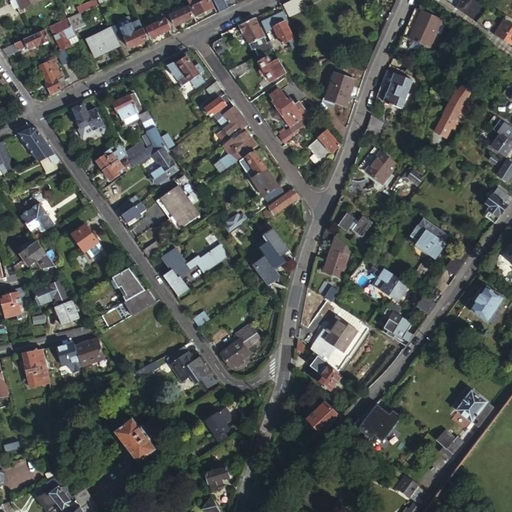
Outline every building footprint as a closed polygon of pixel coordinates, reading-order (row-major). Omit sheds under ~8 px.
[(42,5),(39,0),(15,0),(23,14),(42,5)] [(94,0),(76,8),(79,14),(100,5),(97,0),(94,0)] [(213,7),(210,0),(187,0),(196,15),(213,7)] [(457,0),(453,6),(458,10),(476,22),(487,6),(480,1),(477,0),(457,0)] [(287,1),(279,5),(285,15),(292,12),(287,1)] [(192,17),(187,7),(169,15),(174,25),(192,17)] [(439,21),(413,10),(408,18),(412,20),(411,23),(407,21),(400,37),(409,41),(405,48),(424,53),(439,21)] [(79,14),(68,19),(73,30),(84,25),(79,14)] [(262,36),(253,17),(236,25),(239,34),(242,33),(247,43),(262,36)] [(66,18),(49,26),(58,48),(61,47),(77,40),(73,30),(68,19),(67,18),(66,18)] [(170,28),(165,18),(146,27),(151,37),(167,29),(170,28)] [(143,28),(139,20),(120,29),(117,24),(114,26),(121,41),(124,39),(124,38),(143,28)] [(494,34),(511,46),(511,45),(511,25),(504,20),(494,34)] [(295,37),(288,22),(284,24),(283,21),(272,27),(280,44),(286,41),(295,37)] [(114,26),(110,27),(117,42),(121,41),(114,26)] [(117,42),(110,27),(85,39),(93,57),(118,45),(117,42)] [(124,38),(124,39),(129,48),(148,38),(143,28),(124,38)] [(44,29),(0,49),(5,56),(16,51),(15,47),(17,46),(19,49),(25,45),(26,49),(38,43),(39,44),(48,40),(44,29)] [(295,37),(286,41),(289,47),(298,43),(295,37)] [(226,55),(221,43),(213,46),(219,58),(226,55)] [(58,48),(54,50),(54,52),(60,63),(67,60),(61,47),(58,48)] [(199,80),(202,84),(208,80),(190,55),(181,62),(180,60),(171,65),(186,85),(194,80),(196,83),(199,80)] [(44,82),(50,94),(70,84),(68,79),(62,82),(52,63),(55,62),(53,58),(48,60),(43,63),(37,65),(45,81),(44,82)] [(284,74),(277,61),(271,65),(267,58),(258,62),(262,69),(258,71),(261,77),(265,75),(268,82),(284,74)] [(243,70),(239,64),(227,69),(233,76),(243,70)] [(411,79),(384,71),(376,100),(401,108),(411,79)] [(352,80),(333,73),(323,100),(343,106),(352,80)] [(221,88),(217,81),(206,88),(211,95),(221,88)] [(511,88),(507,85),(502,92),(511,99),(511,88)] [(443,114),(461,125),(473,107),(466,102),(472,92),(464,87),(453,96),(450,102),(447,108),(443,114)] [(162,137),(147,109),(138,114),(137,112),(142,109),(133,92),(111,102),(116,114),(118,113),(121,119),(122,119),(125,123),(140,116),(148,133),(142,136),(146,143),(152,140),(158,149),(161,147),(165,144),(162,137)] [(230,100),(224,92),(205,106),(211,115),(219,109),(230,100)] [(281,94),(270,101),(284,121),(289,128),(306,115),(295,101),(291,104),(287,98),(285,95),(283,97),(281,94)] [(230,100),(219,109),(220,110),(231,102),(230,100)] [(247,126),(231,102),(220,110),(219,111),(214,115),(223,127),(217,131),(216,132),(221,139),(239,127),(242,130),(244,128),(247,126)] [(81,103),(70,108),(76,119),(74,120),(81,135),(92,129),(102,132),(104,127),(94,107),(85,111),(81,103)] [(494,113),(489,120),(493,124),(498,117),(494,113)] [(441,118),(432,131),(446,141),(455,128),(453,127),(454,125),(459,128),(461,125),(443,114),(441,118)] [(366,131),(378,141),(387,128),(371,116),(366,131)] [(428,129),(432,131),(441,118),(437,116),(428,129)] [(498,117),(493,124),(502,130),(507,123),(498,117)] [(494,147),(492,149),(498,154),(500,151),(511,134),(511,127),(507,132),(505,131),(503,135),(502,134),(493,146),(494,147)] [(35,161),(37,160),(45,154),(50,161),(56,156),(36,128),(28,128),(16,134),(35,161)] [(216,132),(217,131),(215,128),(214,129),(212,138),(216,143),(221,139),(216,132)] [(246,132),(244,128),(242,130),(222,144),(223,146),(233,139),(234,140),(246,132)] [(292,136),(287,129),(276,137),(281,144),(292,136)] [(257,148),(246,132),(234,140),(233,139),(223,146),(230,155),(232,154),(237,161),(257,148)] [(114,143),(115,142),(109,134),(104,138),(109,146),(114,143)] [(162,137),(165,144),(168,149),(174,146),(168,134),(162,137)] [(336,153),(338,150),(327,134),(307,148),(319,166),(336,153)] [(511,134),(500,151),(507,157),(511,149),(511,134)] [(289,145),(299,138),(298,136),(288,144),(289,145)] [(304,144),(299,138),(289,145),(293,152),(304,144)] [(125,152),(119,140),(115,142),(114,143),(121,152),(122,151),(123,154),(125,153),(125,152)] [(152,140),(146,143),(149,148),(146,150),(140,141),(125,152),(125,153),(133,167),(150,155),(158,149),(152,140)] [(0,159),(8,175),(9,176),(16,180),(1,141),(0,141),(0,159)] [(108,147),(101,152),(103,155),(105,157),(112,152),(108,147)] [(161,147),(158,149),(150,155),(160,167),(149,175),(156,184),(166,177),(178,169),(161,147)] [(174,147),(169,151),(173,156),(177,152),(174,147)] [(95,160),(102,170),(116,159),(112,152),(105,157),(103,155),(95,160)] [(256,185),(270,175),(255,152),(245,159),(254,171),(249,175),(256,185)] [(133,167),(125,153),(123,154),(126,160),(120,165),(124,170),(126,173),(133,167)] [(396,165),(380,153),(365,171),(380,184),(396,165)] [(45,171),(59,161),(56,156),(50,161),(45,154),(37,160),(45,171)] [(500,158),(494,154),(491,158),(497,162),(500,158)] [(116,159),(102,170),(109,181),(124,170),(120,165),(116,159)] [(254,171),(245,159),(240,162),(249,175),(254,171)] [(511,175),(511,165),(507,161),(498,174),(508,181),(511,175)] [(423,177),(412,169),(406,176),(417,185),(423,177)] [(284,194),(270,175),(256,185),(270,204),(284,194)] [(169,182),(166,177),(156,184),(159,189),(169,182)] [(348,178),(343,191),(353,199),(354,197),(356,196),(357,196),(359,196),(361,197),(368,187),(365,184),(356,185),(348,178)] [(211,189),(207,182),(202,185),(199,188),(197,189),(202,195),(211,189)] [(198,215),(177,185),(159,198),(180,228),(198,215)] [(492,193),(503,202),(508,195),(497,187),(492,193)] [(298,199),(293,191),(267,208),(273,216),(298,199)] [(497,217),(507,204),(503,202),(492,193),(484,203),(489,207),(487,210),(497,217)] [(19,219),(31,234),(35,231),(34,228),(37,227),(41,232),(43,232),(54,224),(40,203),(41,202),(42,199),(40,195),(35,194),(32,196),(33,197),(21,206),(24,211),(26,214),(22,217),(19,219)] [(133,197),(125,203),(130,209),(133,207),(138,203),(133,197)] [(125,203),(112,211),(117,218),(121,216),(130,209),(125,203)] [(139,203),(138,203),(133,207),(138,215),(144,211),(139,203)] [(130,209),(121,216),(126,223),(138,215),(133,207),(130,209)] [(339,207),(329,221),(338,227),(348,213),(339,207)] [(348,213),(338,227),(347,234),(350,231),(361,240),(372,225),(361,217),(358,221),(348,213)] [(138,215),(126,223),(127,225),(139,217),(138,215)] [(241,215),(223,228),(227,234),(242,224),(245,221),(241,215)] [(439,241),(445,233),(423,217),(416,225),(424,231),(439,241)] [(85,250),(97,240),(85,224),(71,235),(83,251),(85,250)] [(227,234),(230,238),(237,233),(241,233),(244,236),(248,233),(242,224),(227,234)] [(417,240),(424,231),(416,225),(409,234),(417,240)] [(288,249),(274,229),(264,236),(268,242),(278,256),(288,249)] [(326,229),(322,239),(330,244),(335,236),(326,229)] [(439,241),(424,231),(417,240),(413,245),(430,257),(441,242),(439,241)] [(162,236),(141,250),(148,259),(168,245),(162,236)] [(85,250),(90,257),(103,247),(97,240),(85,250)] [(268,242),(258,248),(267,261),(273,269),(283,262),(278,256),(268,242)] [(41,270),(53,268),(36,244),(19,256),(28,268),(35,263),(41,270)] [(226,256),(218,245),(198,259),(197,256),(186,264),(187,265),(193,261),(195,265),(196,264),(202,273),(226,256)] [(473,252),(466,247),(457,259),(464,265),(473,252)] [(171,270),(176,278),(179,276),(189,269),(187,265),(186,264),(175,249),(162,258),(171,270)] [(329,255),(323,270),(326,271),(325,274),(335,278),(342,260),(329,255)] [(448,268),(458,274),(464,265),(457,259),(455,258),(448,268)] [(187,265),(189,269),(195,265),(193,261),(187,265)] [(277,283),(279,276),(273,269),(267,261),(255,270),(266,287),(273,283),(277,283)] [(127,302),(145,292),(135,279),(128,269),(110,279),(127,302)] [(176,278),(171,270),(163,276),(168,284),(179,277),(179,276),(176,278)] [(409,287),(383,270),(377,278),(375,277),(371,283),(398,302),(409,287)] [(187,289),(179,277),(168,284),(177,296),(187,289)] [(61,280),(34,290),(39,305),(56,299),(58,305),(75,299),(74,297),(73,297),(70,291),(65,293),(61,280)] [(494,313),(498,307),(504,299),(487,286),(470,308),(487,322),(488,320),(494,313)] [(23,318),(31,316),(29,307),(28,307),(24,287),(16,289),(17,293),(4,296),(4,299),(1,300),(6,318),(22,314),(23,318)] [(330,288),(323,298),(329,302),(336,292),(330,288)] [(127,302),(92,320),(101,334),(154,304),(145,292),(127,302)] [(436,305),(425,298),(417,309),(428,316),(436,305)] [(74,303),(56,309),(64,327),(81,320),(74,303)] [(389,310),(393,312),(397,314),(400,309),(393,304),(389,310)] [(503,311),(498,307),(494,313),(498,316),(503,311)] [(341,309),(337,317),(347,322),(351,315),(341,309)] [(194,319),(200,327),(210,319),(205,311),(194,319)] [(401,340),(412,324),(397,314),(393,312),(383,327),(394,335),(401,340)] [(498,316),(494,313),(488,320),(494,325),(500,317),(498,316)] [(326,339),(326,340),(343,351),(357,330),(334,316),(328,326),(333,328),(329,334),(326,339)] [(234,334),(238,340),(245,349),(259,339),(249,324),(234,334)] [(328,326),(327,325),(320,335),(326,339),(329,334),(333,328),(328,326)] [(392,339),(394,335),(383,327),(380,331),(392,339)] [(310,349),(297,339),(295,348),(305,355),(310,349)] [(245,349),(238,340),(219,354),(229,367),(234,364),(236,367),(243,362),(241,359),(249,354),(245,349)] [(76,349),(80,361),(83,370),(105,362),(98,343),(76,349)] [(59,349),(51,350),(57,368),(80,361),(76,349),(75,346),(60,349),(59,349)] [(164,359),(182,383),(189,378),(195,387),(199,384),(207,395),(218,387),(198,359),(194,363),(182,346),(164,359)] [(44,352),(24,355),(29,378),(31,388),(50,384),(44,352)] [(322,376),(317,383),(324,389),(326,388),(329,391),(340,379),(335,375),(337,373),(328,366),(329,365),(317,355),(308,366),(322,376)] [(415,356),(409,366),(416,372),(423,363),(415,356)] [(12,358),(1,360),(5,374),(15,371),(12,358)] [(157,365),(154,359),(134,371),(137,377),(157,365)] [(305,390),(293,381),(290,388),(301,396),(305,390)] [(491,408),(470,391),(454,411),(476,428),(491,408)] [(321,433),(339,417),(325,402),(307,418),(321,433)] [(393,410),(391,413),(378,404),(360,429),(381,445),(402,417),(393,410)] [(202,422),(214,439),(228,429),(224,423),(231,418),(224,408),(202,422)] [(117,432),(140,462),(157,449),(151,442),(151,439),(160,433),(150,420),(142,427),(138,426),(133,419),(117,432)] [(453,438),(444,429),(434,439),(441,446),(438,450),(446,458),(462,441),(456,435),(453,438)] [(224,468),(205,473),(209,489),(212,489),(212,490),(218,489),(217,487),(223,485),(221,480),(227,478),(224,468)] [(401,480),(403,477),(404,476),(394,469),(391,473),(401,480)] [(64,475),(61,476),(51,481),(55,489),(50,492),(48,489),(39,494),(48,508),(59,502),(64,511),(69,507),(75,503),(65,487),(69,484),(64,475)] [(418,511),(430,497),(403,477),(401,480),(395,488),(413,501),(407,509),(405,507),(401,511),(418,511)] [(82,505),(86,511),(101,511),(88,489),(76,496),(79,500),(82,505)] [(221,511),(212,496),(202,509),(206,511),(221,511)] [(86,511),(82,505),(79,500),(75,503),(69,507),(73,511),(86,511)]
